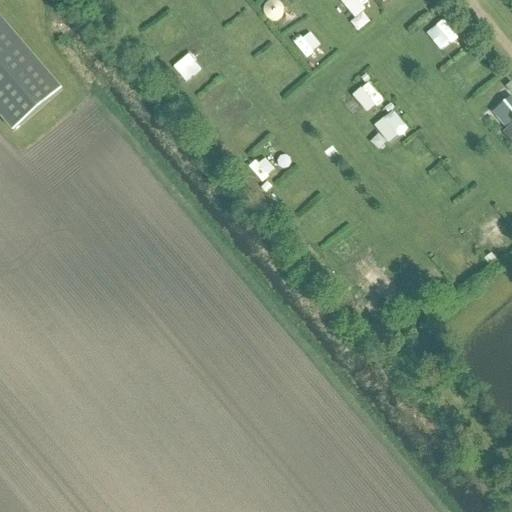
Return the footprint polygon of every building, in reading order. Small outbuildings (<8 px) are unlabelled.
[(338,0),(351,20),(368,9),(362,0),(338,0)] [(0,118),(13,134),(62,93),(0,20),(0,118)] [(367,83),(351,96),(366,114),(382,101),(367,83)] [(506,133),(501,137),(511,149),(511,101),(510,99),(491,115),(506,133)] [(387,145),(406,131),(392,111),(373,126),(387,145)] [(380,270),(358,281),(367,300),(389,289),(380,270)]
